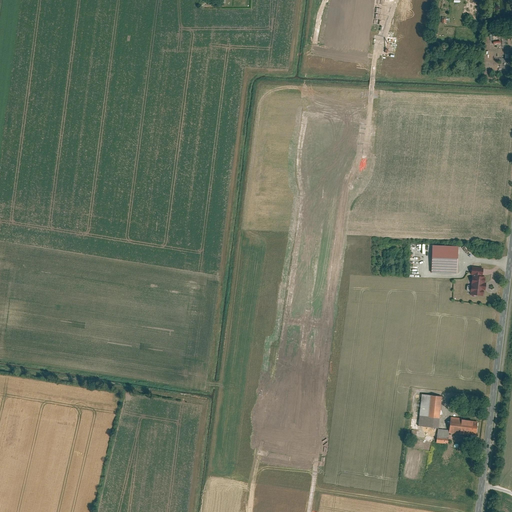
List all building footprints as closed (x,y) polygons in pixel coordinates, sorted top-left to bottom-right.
[(459,246),(433,245),(432,273),(457,274),(459,246)] [(483,268),(472,267),(471,275),(472,275),(470,295),(483,296),(485,277),(482,276),(483,268)] [(437,394),(418,392),(414,423),(434,425),(437,394)] [(474,420),(447,416),(445,428),(445,431),(472,435),(474,420)] [(445,428),(434,427),(433,438),(444,439),(445,431),(445,428)]
